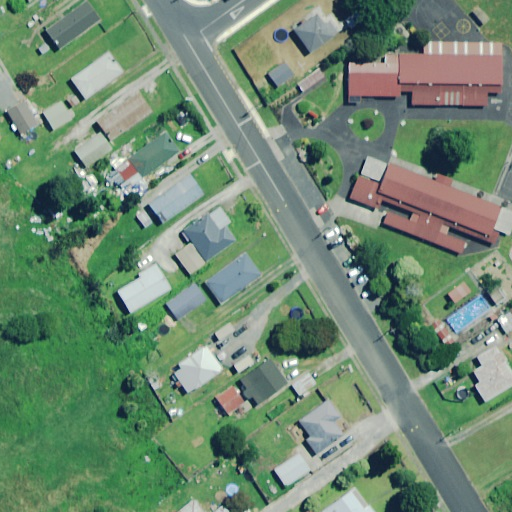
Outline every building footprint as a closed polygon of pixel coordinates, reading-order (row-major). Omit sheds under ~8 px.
[(97,22),(84,3),(43,31),(56,50),(97,22)] [(477,6),(469,12),(481,25),(488,19),(477,6)] [(313,16),(279,39),(297,64),(330,41),(313,16)] [(120,72),(106,53),(68,80),(82,99),(120,72)] [(343,65),(343,99),(389,99),(389,95),(405,95),(405,111),(432,112),(432,95),(454,95),(454,113),(480,113),(480,96),(495,96),(495,55),(388,54),(388,66),(343,65)] [(292,75),(282,62),(265,75),(275,88),(292,75)] [(313,71),(265,104),(272,115),(320,82),(313,71)] [(77,102),(69,91),(62,96),(70,107),(77,102)] [(150,112),(137,93),(94,121),(107,141),(150,112)] [(35,124),(21,101),(3,111),(17,135),(35,124)] [(176,153),(162,132),(126,158),(140,178),(176,153)] [(188,144),(180,133),(173,138),(181,149),(188,144)] [(65,162),(75,175),(77,178),(87,171),(84,168),(109,149),(97,134),(73,152),(74,155),(65,162)] [(353,175),(344,199),(376,211),(371,225),(454,255),(461,236),(511,254),(511,235),(494,229),(503,203),(381,158),(373,182),(353,175)] [(199,195),(185,175),(145,203),(159,223),(199,195)] [(216,230),(204,214),(181,231),(203,262),(231,241),(221,227),(216,230)] [(187,244),(172,254),(186,275),(201,264),(187,244)] [(258,275),(242,253),(202,283),(218,305),(258,275)] [(168,289),(153,264),(136,274),(139,278),(115,292),(127,313),(168,289)] [(203,301),(193,285),(163,304),(174,321),(203,301)] [(501,296),(494,285),(486,291),(493,302),(501,296)] [(455,346),(435,319),(427,325),(446,352),(455,346)] [(220,371),(204,346),(176,364),(179,369),(171,373),(184,393),(220,371)] [(511,384),(511,377),(493,346),(474,358),(480,367),(471,372),(477,383),(472,386),(482,403),(511,384)] [(246,400),(250,398),(256,405),(285,382),(265,358),(236,381),(243,389),(240,392),(246,400)] [(313,384),(305,373),(289,385),(297,396),(313,384)] [(241,403),(229,386),(212,399),(225,415),(241,403)] [(337,417),(325,401),(296,423),(308,438),(303,442),(314,456),(340,435),(330,422),(337,417)] [(307,470),(296,454),(272,471),(283,487),(307,470)] [(369,511),(353,488),(319,511),(318,511),(369,511)] [(213,511),(199,511),(191,501),(176,511),(225,511),(221,506),(213,511)]
